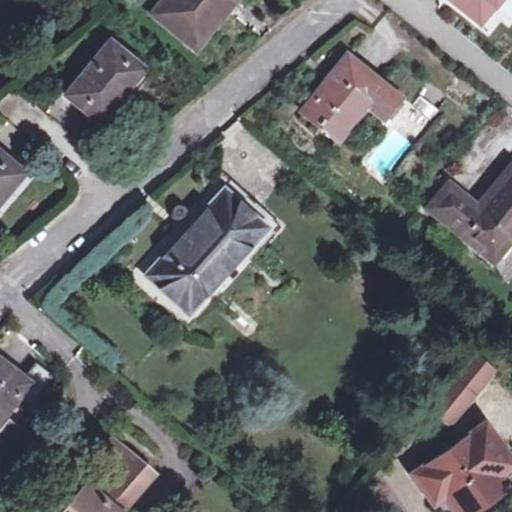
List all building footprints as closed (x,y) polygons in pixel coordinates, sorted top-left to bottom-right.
[(167,0),(153,18),(194,51),(235,0),(167,0)] [(443,0),(444,0),(479,27),(499,0),(443,0)] [(110,46),(66,99),(98,126),(143,73),(110,46)] [(351,112),(358,103),(379,119),(395,100),(344,61),(300,116),(333,143),(355,116),(351,112)] [(412,107),(391,132),(409,148),(431,123),(412,107)] [(0,158),(0,200),(21,176),(0,158)] [(473,208),(446,185),(426,209),(490,262),(511,234),(511,168),(508,166),(473,208)] [(191,233),(181,244),(176,239),(142,276),(185,316),(263,228),(220,190),(186,228),(191,233)] [(496,373),(464,352),(427,407),(458,428),(496,373)] [(0,361),(0,417),(18,396),(32,407),(46,391),(29,377),(24,382),(0,361)] [(37,366),(29,377),(46,391),(55,381),(37,366)] [(437,511),(472,511),(511,485),(511,454),(489,420),(411,476),(437,511)] [(0,476),(41,434),(28,424),(0,456),(0,476)] [(121,511),(153,477),(112,442),(99,456),(119,474),(99,498),(85,485),(61,511),(121,511)]
